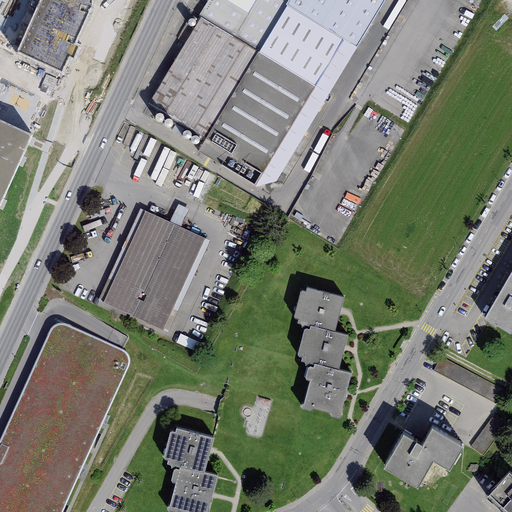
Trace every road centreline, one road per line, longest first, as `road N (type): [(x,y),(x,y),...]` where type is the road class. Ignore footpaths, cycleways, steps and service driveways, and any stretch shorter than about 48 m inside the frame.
road 1 (secondary): [(0,356),(164,0)]
road 2 (residential): [(340,478),(511,187)]
